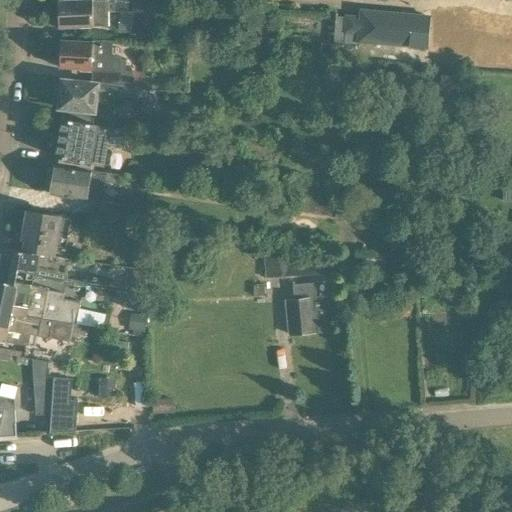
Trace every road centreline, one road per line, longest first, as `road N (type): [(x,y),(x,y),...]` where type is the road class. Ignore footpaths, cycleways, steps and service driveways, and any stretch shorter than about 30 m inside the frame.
road 1 (unclassified): [(0,503),(205,434),(511,416)]
road 2 (residential): [(0,162),(17,0)]
